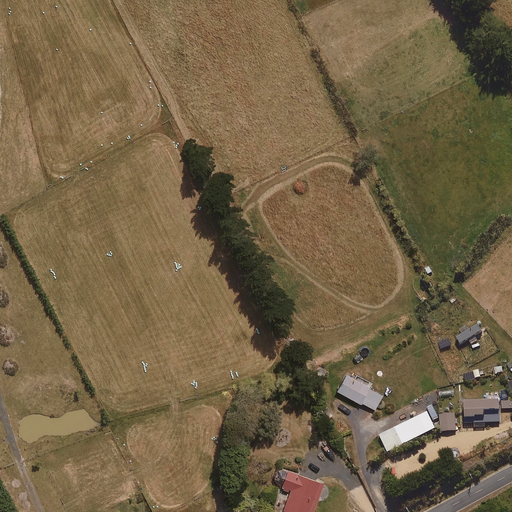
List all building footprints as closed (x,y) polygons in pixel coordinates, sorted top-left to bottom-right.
[(357,376),(356,379),(345,373),(336,390),(374,410),(382,394),(369,387),(371,384),(357,376)] [(511,408),(511,400),(465,402),(465,424),(475,424),(475,427),(485,427),(485,423),(500,422),(500,409),(511,408)] [(388,453),(435,428),(427,412),(379,436),(388,453)] [(441,432),(456,431),(455,414),(440,415),(441,432)] [(312,511),(323,483),(287,470),(280,488),(289,491),(282,509),(288,511),(287,511),(312,511)]
